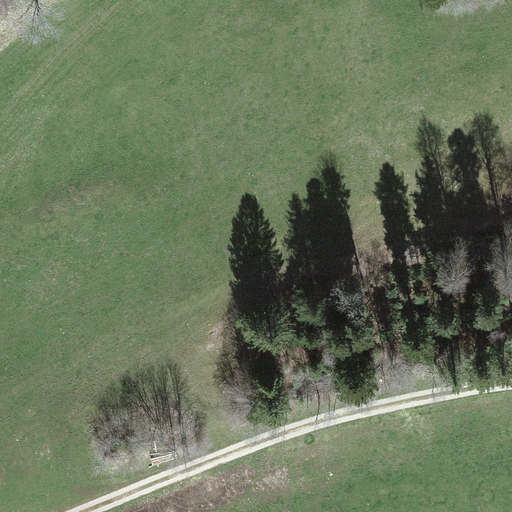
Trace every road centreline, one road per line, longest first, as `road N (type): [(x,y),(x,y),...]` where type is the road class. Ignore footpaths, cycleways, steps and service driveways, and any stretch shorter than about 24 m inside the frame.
road 1 (track): [(84,511),(300,426),(511,383)]
road 2 (track): [(0,411),(125,336)]
